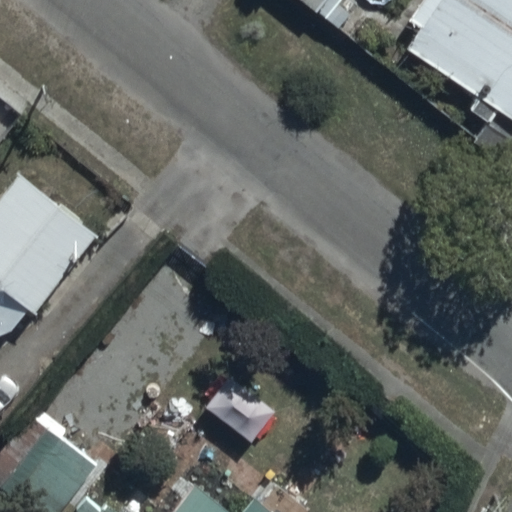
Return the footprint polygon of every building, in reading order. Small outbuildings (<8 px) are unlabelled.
[(288,0),(312,19),(327,0),(288,0)] [(403,52),(478,104),(471,114),(483,122),(459,156),(511,192),(511,0),(419,0),(404,22),(417,31),(403,52)] [(94,236),(15,176),(0,195),(0,348),(25,316),(31,320),(94,236)] [(41,424),(0,473),(0,491),(24,511),(106,511),(79,489),(96,470),(41,424)] [(225,511),(193,485),(170,511),(264,511),(249,500),(239,511),(225,511)]
